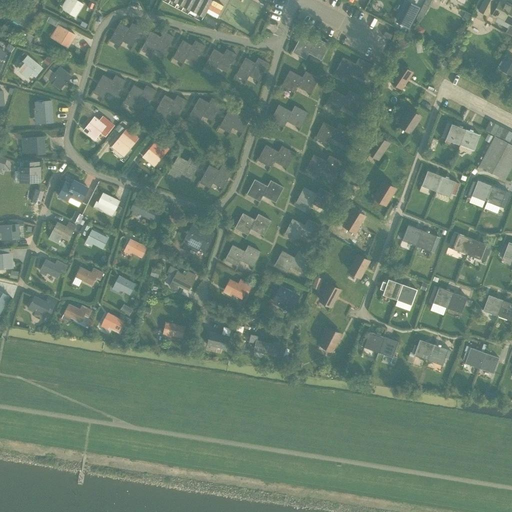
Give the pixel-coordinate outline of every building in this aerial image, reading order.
[(76,17),(83,4),(76,0),(69,0),(64,10),(69,13),(76,17)] [(186,0),(183,6),(190,10),(195,0),(186,0)] [(203,0),(195,0),(190,10),(197,13),(203,0)] [(203,0),(197,13),(203,17),(209,7),(212,0),(211,0),(203,0)] [(511,5),(501,0),(484,0),(479,10),(491,17),(493,15),(510,24),(505,32),(511,35),(511,5)] [(25,27),(32,14),(21,8),(14,20),(25,27)] [(123,41),(129,28),(119,23),(110,40),(120,46),(123,41)] [(132,23),(129,28),(123,41),(133,46),(142,29),(132,23)] [(75,34),(63,27),(59,24),(51,37),(56,40),(61,43),(60,43),(67,47),(75,34)] [(154,49),(161,37),(151,31),(141,49),(152,54),(154,49)] [(164,31),(161,37),(154,49),(164,54),(174,37),(164,31)] [(32,35),(25,32),(22,38),(29,42),(32,35)] [(309,53),(313,44),(301,37),(292,52),(306,59),(309,53)] [(316,38),(313,44),(309,53),(321,60),(330,45),(316,38)] [(186,58),(192,45),(183,40),(173,58),(183,63),(186,58)] [(195,40),(192,45),(186,58),(196,63),(205,46),(195,40)] [(217,67),(224,54),(214,49),(204,66),(214,72),(217,67)] [(227,49),(224,54),(217,67),(227,72),(237,55),(227,49)] [(462,53),(456,49),(452,57),(458,60),(462,53)] [(43,68),(27,55),(22,61),(18,66),(30,76),(31,74),(36,77),(43,68)] [(54,60),(48,55),(43,61),(49,66),(54,60)] [(511,57),(508,55),(502,68),(511,73),(511,57)] [(249,75),(255,63),(246,57),(236,75),(246,81),(249,75)] [(351,73),(356,64),(343,57),(335,73),(348,79),(351,73)] [(258,58),(255,63),(249,75),(259,81),(268,63),(258,58)] [(359,58),(356,64),(351,73),(364,80),(372,65),(359,58)] [(402,88),(412,73),(397,63),(394,68),(398,70),(391,80),(402,88)] [(60,67),(54,73),(49,69),(44,76),(49,79),(48,80),(59,90),(62,86),(71,76),(60,67)] [(298,87),(302,77),(290,70),(282,85),(295,93),(298,87)] [(306,71),(302,77),(298,87),(311,93),(319,78),(306,71)] [(106,93),(113,80),(103,75),(93,92),(103,98),(106,93)] [(115,75),(113,80),(106,93),(116,98),(126,81),(115,75)] [(134,108),(137,103),(144,90),(143,90),(134,85),(124,102),(134,108)] [(144,90),(137,103),(147,108),(157,91),(146,85),(143,90),(144,90)] [(341,106),(346,96),(333,90),(325,105),(338,112),(341,106)] [(349,90),(346,96),(341,106),(354,113),(362,97),(349,90)] [(165,118),(168,113),(175,100),(174,100),(165,95),(155,112),(165,118)] [(175,100),(168,113),(177,118),(187,101),(177,95),(174,100),(175,100)] [(200,121),(203,115),(209,103),(199,97),(190,115),(200,121)] [(209,103),(203,115),(212,121),(222,103),(212,98),(209,103)] [(53,122),(51,101),(35,102),(36,108),(34,108),(35,114),(38,114),(39,123),(53,122)] [(287,121),(291,111),(279,105),(271,120),(284,127),(287,121)] [(295,105),(291,111),(287,121),(300,128),(308,113),(295,105)] [(411,132),(421,117),(406,107),(403,112),(406,114),(399,125),(411,132)] [(232,127),(240,112),(239,112),(238,114),(229,109),(219,127),(229,132),(232,127)] [(242,109),(240,112),(232,127),(242,133),(252,115),(242,109)] [(94,117),(86,128),(97,137),(100,133),(106,137),(115,125),(103,115),(99,121),(94,117)] [(490,133),(495,124),(490,121),(485,130),(490,133)] [(329,144),(332,138),(336,129),(323,122),(316,138),(329,144)] [(447,122),(441,137),(446,139),(461,145),(467,130),(452,124),(447,122)] [(336,129),(332,138),(345,145),(353,130),(339,123),(336,129)] [(495,136),(500,126),(495,124),(490,133),(495,136)] [(125,129),(120,125),(116,129),(121,134),(125,129)] [(500,138),(505,129),(500,126),(495,136),(500,138)] [(127,128),(123,134),(114,144),(126,153),(134,143),(138,137),(127,128)] [(500,138),(501,139),(504,141),(509,131),(505,129),(500,138)] [(467,130),(461,145),(474,150),(480,135),(467,130)] [(14,134),(6,132),(5,140),(12,141),(14,134)] [(379,158),(389,144),(374,134),(371,138),(374,141),(367,151),(379,158)] [(45,154),(43,136),(26,137),(26,146),(24,146),(24,153),(37,152),(37,155),(45,154)] [(495,136),(492,141),(489,146),(495,149),(501,139),(500,138),(495,136)] [(158,139),(145,154),(156,163),(169,148),(158,139)] [(501,152),(506,142),(504,141),(501,139),(495,149),(501,152)] [(505,154),(508,149),(511,144),(509,143),(506,142),(501,152),(505,154)] [(274,161),(279,152),(266,145),(258,160),(271,167),(274,161)] [(282,146),(279,152),(274,161),(287,168),(295,153),(282,146)] [(484,155),(490,158),(495,161),(500,164),(503,158),(511,163),(511,157),(505,154),(501,152),(495,149),(489,146),(484,155)] [(319,177),(322,171),(326,161),(313,155),(306,170),(319,177)] [(326,161),(322,171),(335,177),(343,162),(329,155),(326,161)] [(479,166),(484,169),(490,158),(484,155),(479,166)] [(178,179),(181,174),(188,161),(178,156),(168,173),(178,179)] [(188,161),(181,174),(191,179),(201,162),(191,156),(188,161)] [(484,169),(490,171),(495,161),(490,158),(484,169)] [(500,164),(511,169),(511,166),(511,163),(503,158),(500,164)] [(495,174),(498,168),(500,164),(495,161),(490,171),(495,174)] [(38,162),(25,162),(25,167),(20,167),(20,171),(15,171),(15,181),(20,181),(40,181),(40,167),(38,167),(38,162)] [(498,168),(508,174),(511,169),(500,164),(498,168)] [(210,188),(213,183),(220,170),(219,170),(209,165),(200,182),(210,188)] [(220,170),(213,183),(222,188),(232,171),(222,165),(219,170),(220,170)] [(505,180),(508,174),(498,168),(495,174),(505,180)] [(436,192),(442,176),(427,170),(426,174),(423,173),(420,180),(423,182),(422,186),(436,192)] [(456,181),(442,176),(436,192),(450,197),(451,193),(454,194),(455,194),(460,183),(456,182),(456,181)] [(263,195),(267,186),(255,179),(246,194),(260,201),(263,195)] [(81,202),(88,188),(74,180),(72,185),(65,182),(59,195),(60,197),(67,200),(69,200),(70,197),(81,202)] [(271,180),(267,186),(263,195),(276,202),(284,187),(271,180)] [(386,204),(395,189),(380,180),(377,184),(381,187),(374,197),(386,204)] [(473,182),(470,190),(473,191),(472,195),(486,201),(492,186),(478,180),(476,183),(473,182)] [(346,184),(341,194),(349,198),(354,189),(346,184)] [(492,186),(486,201),(500,206),(500,205),(504,207),(510,192),(506,191),(492,186)] [(309,209),(312,203),(316,194),(304,187),(296,202),(309,209)] [(316,194),(312,203),(325,210),(333,194),(320,188),(316,194)] [(97,200),(94,206),(112,216),(115,210),(118,212),(121,207),(118,205),(120,201),(103,193),(98,201),(97,200)] [(157,221),(159,216),(156,214),(158,210),(138,200),(134,201),(132,207),(133,210),(153,220),(157,221)] [(355,232),(365,216),(350,207),(347,212),(350,214),(344,224),(355,232)] [(83,215),(76,211),(72,219),(79,223),(83,215)] [(251,229),(255,220),(243,213),(235,228),(248,235),(251,229)] [(258,214),(255,220),(251,229),(263,235),(271,221),(258,214)] [(297,240),(301,234),(305,225),(292,219),(285,234),(297,240)] [(305,225),(301,234),(313,241),(321,226),(308,219),(305,225)] [(11,239),(19,239),(18,220),(9,220),(9,224),(4,225),(5,233),(5,239),(11,239)] [(57,222),(53,231),(69,240),(72,233),(73,231),(76,225),(69,221),(66,227),(57,222)] [(215,233),(193,221),(184,239),(188,241),(186,244),(199,251),(199,250),(205,253),(215,233)] [(417,246),(423,230),(408,225),(404,236),(401,235),(398,243),(401,244),(402,240),(417,246)] [(103,247),(108,238),(91,230),(87,239),(103,247)] [(436,236),(423,230),(417,246),(433,252),(438,240),(435,239),(436,236)] [(452,231),(447,245),(453,247),(452,249),(467,254),(473,239),(458,233),(452,231)] [(142,256),(146,248),(130,239),(125,248),(142,256)] [(473,239),(467,254),(480,259),(484,261),(490,246),(486,244),(473,239)] [(503,257),(511,260),(511,243),(509,242),(507,245),(505,244),(502,252),(504,253),(503,257)] [(172,245),(163,243),(160,251),(168,254),(172,245)] [(241,260),(245,251),(232,245),(225,260),(238,266),(241,260)] [(248,245),(245,251),(241,260),(253,267),(261,252),(248,245)] [(0,268),(10,268),(9,249),(1,249),(1,253),(0,253),(0,268)] [(287,272),(290,266),(295,257),(282,251),(274,265),(287,272)] [(295,257),(290,266),(303,273),(311,258),(298,251),(295,257)] [(354,253),(352,256),(351,258),(354,260),(349,271),(360,277),(369,261),(354,253)] [(46,260),(41,269),(57,277),(60,271),(64,273),(68,265),(57,259),(54,264),(46,260)] [(185,276),(177,271),(178,269),(171,266),(168,271),(175,275),(169,286),(171,289),(173,290),(177,289),(179,285),(189,289),(193,280),(196,275),(188,271),(185,276)] [(80,267),(76,276),(92,284),(95,278),(100,281),(104,273),(94,268),(91,273),(80,267)] [(131,294),(135,284),(119,276),(114,285),(131,294)] [(323,279),(316,277),(312,288),(319,290),(323,279)] [(241,279),(238,284),(230,280),(225,289),(241,297),(245,291),(248,293),(252,285),(241,279)] [(383,295),(398,300),(403,284),(388,279),(387,283),(384,282),(381,289),(384,290),(383,295)] [(332,306),(340,290),(324,282),(322,287),(325,289),(320,299),(332,306)] [(403,284),(398,300),(411,305),(417,289),(403,284)] [(448,308),(453,292),(434,285),(429,301),(433,302),(448,308)] [(297,297),(281,288),(273,302),(290,311),(297,297)] [(0,291),(0,306),(2,308),(9,296),(0,291)] [(467,297),(453,292),(448,308),(461,313),(464,305),(467,298),(467,297)] [(498,316),(504,300),(489,295),(488,298),(486,303),(483,310),(498,316)] [(49,316),(57,301),(48,297),(45,302),(34,296),(28,308),(35,312),(34,315),(43,320),(46,314),(49,316)] [(511,319),(511,303),(504,300),(498,316),(511,321),(511,319)] [(88,316),(91,310),(82,305),(80,310),(69,304),(64,313),(81,322),(84,315),(88,316)] [(252,308),(245,305),(242,311),(249,314),(252,308)] [(127,326),(131,319),(121,314),(118,318),(107,313),(102,322),(119,331),(123,324),(127,326)] [(295,323),(289,320),(286,328),(292,330),(295,323)] [(182,336),(184,327),(166,323),(163,336),(171,338),(172,334),(182,336)] [(231,328),(224,326),(222,334),(210,331),(207,345),(227,349),(230,336),(229,336),(231,328)] [(333,350),(341,334),(325,326),(322,331),(326,333),(320,344),(333,350)] [(378,352),(384,337),(369,332),(366,340),(363,339),(361,345),(364,346),(364,347),(378,352)] [(278,355),(281,345),(274,343),(274,345),(257,341),(258,337),(251,335),(250,339),(256,341),(254,350),(255,350),(254,356),(262,357),(263,352),(272,354),(272,353),(278,355)] [(398,341),(384,337),(378,352),(392,357),(391,362),(394,364),(396,357),(393,356),(398,341)] [(414,355),(429,360),(434,345),(419,339),(417,345),(414,344),(412,352),(415,353),(414,355)] [(434,345),(429,360),(442,365),(445,357),(448,358),(451,351),(434,345)] [(479,368),(485,353),(470,347),(469,352),(466,351),(463,359),(466,360),(465,363),(479,368)] [(499,358),(485,353),(479,368),(493,373),(499,358)] [(293,360),(292,367),(300,368),(302,362),(299,361),(293,360)] [(495,394),(486,391),(484,399),(492,402),(495,394)]
